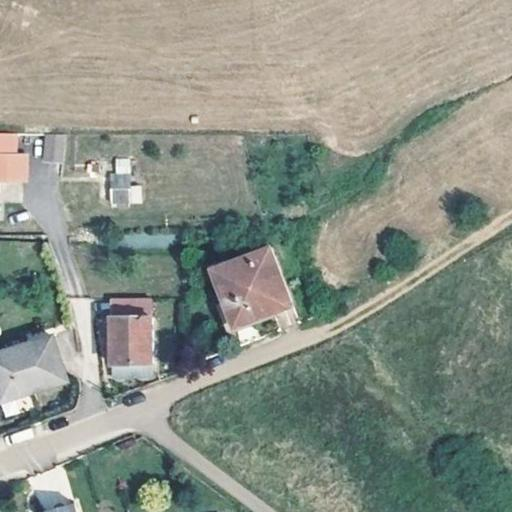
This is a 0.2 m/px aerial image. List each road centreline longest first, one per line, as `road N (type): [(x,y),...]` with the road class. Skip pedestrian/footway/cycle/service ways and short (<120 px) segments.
road 1 (residential): [(313,341),(135,413)]
road 2 (residential): [(135,413),(265,511)]
road 3 (residential): [(99,425),(82,302)]
